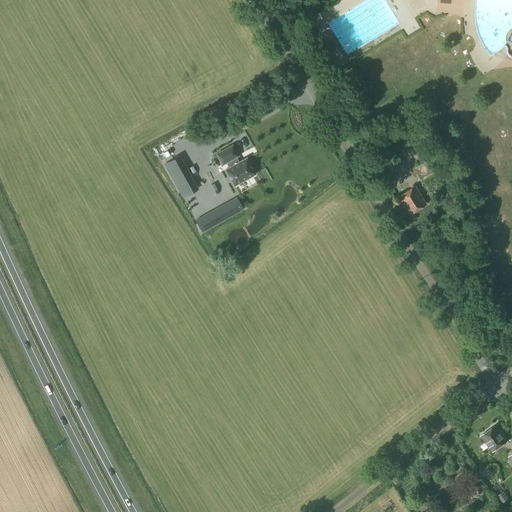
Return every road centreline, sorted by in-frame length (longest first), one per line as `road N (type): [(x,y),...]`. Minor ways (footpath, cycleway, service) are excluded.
road 1 (unclassified): [(495,386),(252,0)]
road 2 (trunk): [(133,511),(0,241)]
road 3 (trunk): [(0,290),(112,511)]
road 4 (unclassified): [(335,511),(495,386)]
